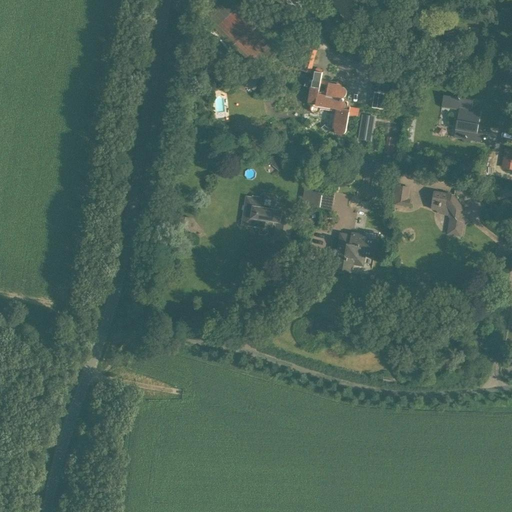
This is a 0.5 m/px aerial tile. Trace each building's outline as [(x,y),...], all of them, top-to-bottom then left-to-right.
[(298,60),(312,64),(316,50),(301,46),(298,60)] [(237,81),(255,90),(262,76),(244,67),(237,81)] [(313,71),(308,102),(312,103),(311,108),(311,109),(312,111),(314,112),(315,113),(316,113),(317,112),(318,112),(319,111),(320,110),(320,109),(320,108),(332,110),(332,111),(333,112),(334,113),(335,114),(333,128),(334,128),(334,130),(334,131),(335,132),(336,134),(337,134),(338,135),(339,135),(341,135),(342,135),(344,134),(345,133),(346,132),(346,131),(349,110),(343,109),(344,108),(345,107),(346,106),(346,105),(346,103),(346,102),(345,101),(344,100),(343,99),(342,99),(341,99),(341,98),(343,98),(344,97),(345,96),(346,95),(347,94),(347,93),(347,91),(347,90),(346,88),(345,88),(345,87),(344,87),(342,86),(342,85),(320,82),(322,72),(313,71)] [(460,98),(459,95),(456,97),(444,95),(441,107),(459,110),(454,137),(462,138),(464,142),(467,142),(467,139),(481,142),(483,133),(477,132),(481,111),(471,109),(473,100),(460,98)] [(361,113),(358,134),(372,136),(375,115),(361,113)] [(384,153),(395,155),(398,138),(387,136),(384,153)] [(501,167),(511,169),(511,149),(505,149),(501,167)] [(323,190),(323,188),(305,185),(304,193),(313,194),(311,206),(320,208),(323,190)] [(393,205),(410,207),(411,199),(409,199),(410,187),(396,185),(393,205)] [(332,210),(335,192),(323,190),(320,208),(332,210)] [(432,208),(436,209),(439,213),(448,215),(452,221),(450,233),(459,234),(461,223),(467,219),(463,214),(466,213),(453,195),(434,192),(432,208)] [(276,228),(275,238),(282,240),(283,238),(288,234),(289,235),(293,210),(275,207),(276,198),(274,195),(263,194),(261,195),(261,198),(253,197),(253,198),(247,197),(243,218),(245,218),(249,223),(248,225),(261,227),(260,234),(264,234),(264,233),(266,232),(267,232),(268,228),(269,228),(269,227),(273,224),(276,228)] [(179,216),(178,229),(190,231),(192,218),(179,216)] [(335,270),(350,272),(351,263),(362,264),(364,254),(374,256),(377,241),(341,235),(339,244),(335,270)]
